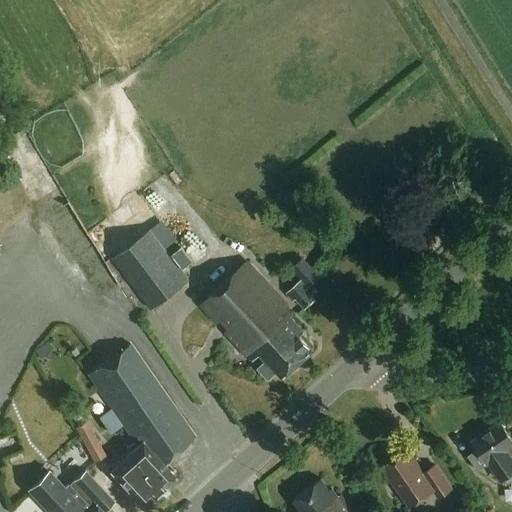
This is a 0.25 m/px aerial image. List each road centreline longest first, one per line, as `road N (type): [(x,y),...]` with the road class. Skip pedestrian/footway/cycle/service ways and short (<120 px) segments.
road 1 (tertiary): [(195,511),(357,364)]
road 2 (tertiary): [(357,364),(511,219)]
road 3 (unclassified): [(357,364),(392,380),(427,383),(511,359)]
